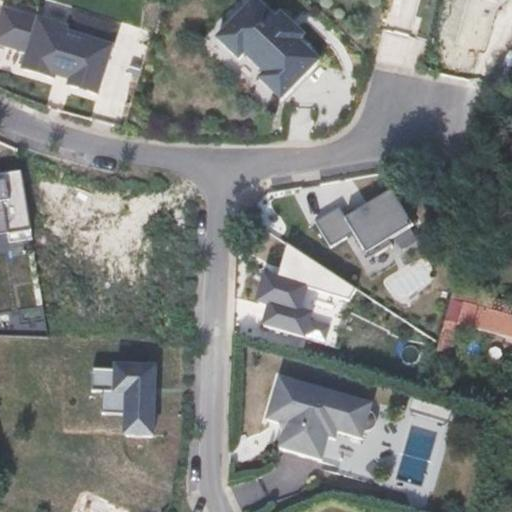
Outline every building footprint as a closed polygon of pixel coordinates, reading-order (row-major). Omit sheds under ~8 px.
[(274,20),(253,0),(216,39),(237,60),(242,54),(264,74),(258,80),(280,100),(317,61),(296,42),(302,36),(279,14),(274,20)] [(511,0),(451,0),(431,70),(495,79),(494,116),(511,117),(511,0)] [(71,22),(4,5),(0,19),(0,42),(33,53),(28,68),(108,96),(122,45),(119,42),(124,25),(74,10),(71,22)] [(6,172),(0,172),(0,236),(37,231),(27,170),(6,172)] [(511,340),(511,300),(452,290),(445,329),(511,340)] [(168,365),(122,362),(121,371),(120,395),(133,396),(132,418),(130,438),(164,440),(168,365)] [(109,395),(120,395),(121,371),(100,370),(99,395),(109,395)] [(334,439),(336,432),(360,439),(363,430),(370,404),(279,378),(265,420),(278,423),(283,432),(278,448),(320,460),(327,437),(334,439)] [(132,418),(133,396),(109,395),(108,417),(132,418)] [(427,492),(450,409),(414,399),(391,482),(427,492)] [(370,413),(368,412),(363,430),(364,431),(366,430),(368,430),(370,428),(372,426),(373,424),(374,422),(374,419),(373,417),(372,415),(370,413)] [(511,511),(511,478),(503,476),(493,511),(511,511)]
